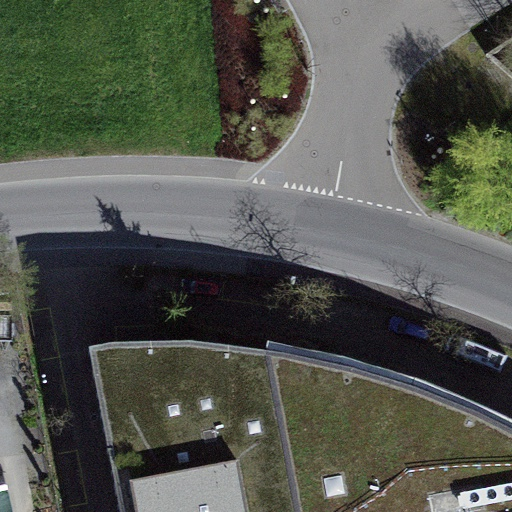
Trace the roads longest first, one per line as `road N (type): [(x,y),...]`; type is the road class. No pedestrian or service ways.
road 1 (residential): [(329,229),(212,215),(0,220)]
road 2 (residential): [(329,229),(355,131),(389,65),(434,21),(474,0)]
road 3 (residential): [(511,288),(461,264),(329,229)]
